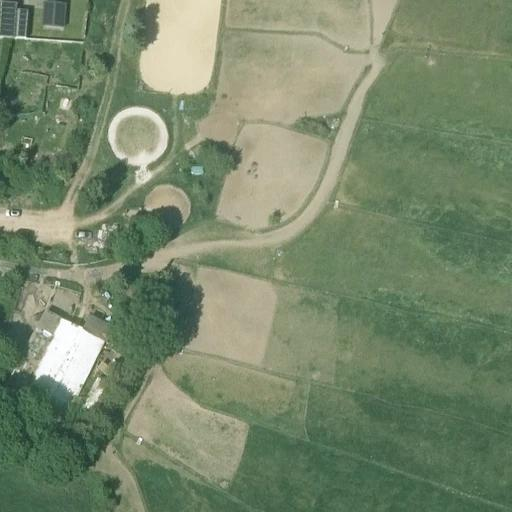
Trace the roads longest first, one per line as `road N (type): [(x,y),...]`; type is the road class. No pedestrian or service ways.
road 1 (track): [(126,0),(114,78),(59,224)]
road 2 (track): [(0,261),(61,274),(160,267),(180,277)]
road 3 (track): [(123,200),(99,218),(0,229)]
